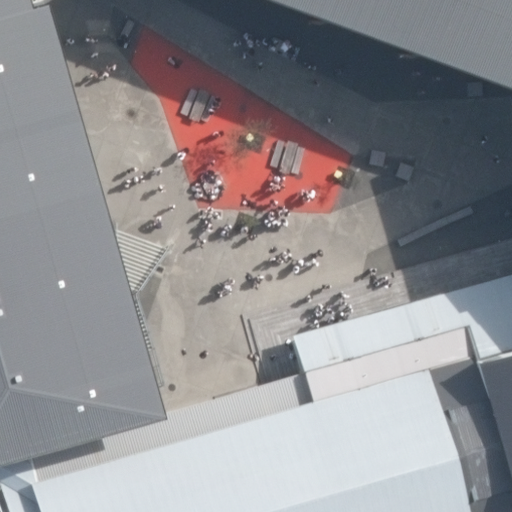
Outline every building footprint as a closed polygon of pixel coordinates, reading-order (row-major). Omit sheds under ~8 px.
[(0,0),(0,463),(158,419),(157,413),(149,388),(113,264),(73,124),(39,4),(24,9),(21,0),(0,0)] [(21,0),(24,9),(39,4),(45,0),(21,0)] [(511,98),(511,0),(245,0),(508,97),(511,98)] [(467,358),(511,511),(511,510),(511,272),(290,337),(301,373),(310,403),(467,358)] [(0,511),(511,511),(511,510),(511,511),(467,358),(310,403),(301,373),(262,385),(157,413),(158,419),(0,463),(0,511)]
